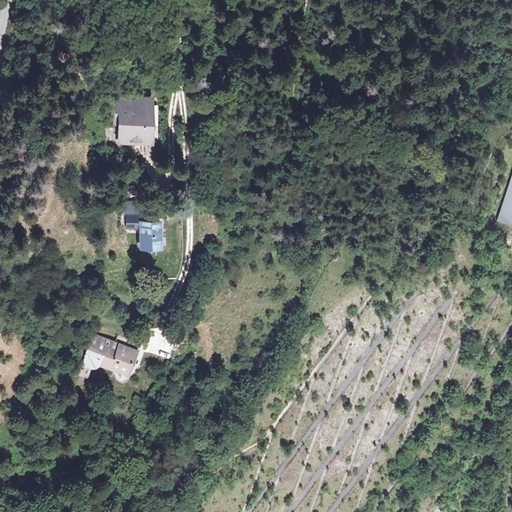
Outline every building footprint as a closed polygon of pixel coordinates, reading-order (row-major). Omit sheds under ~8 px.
[(154,92),(125,91),(125,96),(125,101),(154,102),(154,92)] [(125,101),(125,96),(113,96),(112,115),(124,115),(125,101)] [(154,102),(125,101),(124,115),(124,135),(134,135),(134,131),(153,131),(154,102)] [(161,102),(154,102),(153,131),(134,131),(134,135),(160,136),(161,102)] [(511,179),(498,224),(511,227),(511,179)] [(165,245),(165,216),(149,215),(152,196),(125,197),(125,221),(131,221),(131,224),(144,225),(145,245),(165,245)] [(134,372),(145,339),(123,332),(121,339),(95,330),(81,369),(89,372),(93,362),(97,363),(102,360),(134,372)]
